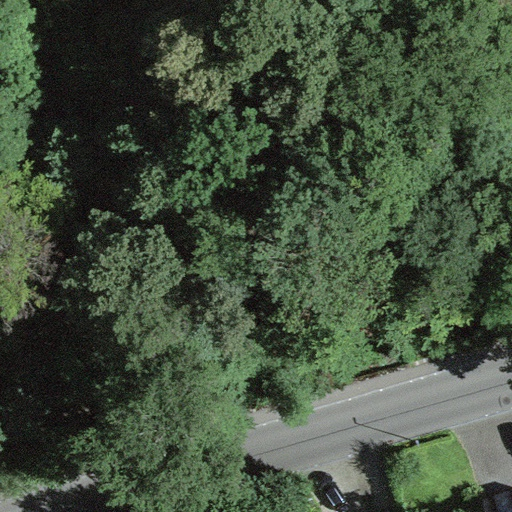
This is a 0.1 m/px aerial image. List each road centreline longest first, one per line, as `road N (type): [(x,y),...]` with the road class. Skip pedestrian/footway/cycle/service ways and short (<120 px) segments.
road 1 (tertiary): [(58,511),(511,381)]
road 2 (track): [(498,162),(305,0)]
